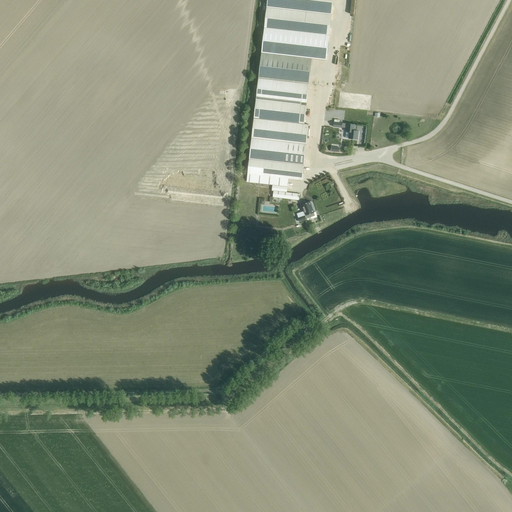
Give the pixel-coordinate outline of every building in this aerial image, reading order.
[(267,0),(261,53),(312,59),(327,60),(334,0),(267,0)] [(261,53),(254,118),(305,124),(312,59),(261,53)] [(254,118),(247,174),(288,178),(303,180),(310,125),(305,124),(254,118)] [(358,131),(354,131),(355,125),(339,123),(334,123),(333,127),(347,129),(345,138),(357,140),(358,131)] [(286,192),(288,178),(247,174),(247,182),(272,185),(272,191),(273,192),(273,191),(286,192)] [(300,194),(286,192),(273,191),(273,192),(273,197),(299,200),(300,194)] [(310,202),(302,204),(306,216),(298,218),(299,222),(307,219),(307,220),(317,217),(315,212),(314,212),(310,202)]
